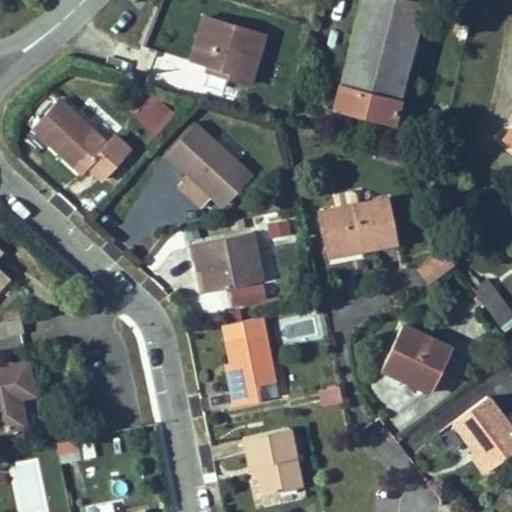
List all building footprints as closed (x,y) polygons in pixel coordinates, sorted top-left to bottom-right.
[(394,123),(424,3),(414,0),(361,0),(334,108),(394,123)] [(250,83),(264,34),(204,16),(191,60),(208,65),(230,71),(228,77),(250,83)] [(228,77),(230,71),(208,65),(206,70),(228,77)] [(107,143),(60,99),(32,129),(80,173),(87,166),(102,179),(129,149),(114,136),(107,143)] [(252,175),(194,122),(165,154),(189,176),(190,177),(194,172),(214,190),(227,203),(252,175)] [(214,190),(194,172),(190,177),(189,176),(179,187),(199,206),(210,195),(214,190)] [(227,203),(214,190),(210,195),(223,207),(227,203)] [(358,204),(355,193),(351,190),(336,193),(333,197),(336,208),(358,204)] [(397,242),(388,197),(358,204),(336,208),(318,212),(326,250),(328,249),(360,242),(361,249),(397,242)] [(262,280),(253,231),(190,244),(193,260),(199,259),(206,292),(262,280)] [(361,249),(360,242),(328,249),(330,256),(361,249)] [(454,264),(445,252),(437,257),(447,270),(454,264)] [(432,282),(447,270),(437,257),(422,269),(432,282)] [(511,324),(511,314),(486,279),(480,284),(475,277),(474,278),(468,270),(463,274),(504,330),(511,324)] [(0,286),(9,277),(6,275),(0,281),(0,286)] [(279,295),(276,280),(262,284),(265,298),(279,295)] [(265,298),(262,284),(232,290),(235,304),(265,298)] [(241,320),(239,309),(224,312),(227,323),(241,320)] [(276,381),(263,316),(241,320),(227,323),(221,325),(229,363),(234,388),(229,389),(233,406),(260,401),(260,399),(257,385),(276,381)] [(431,393),(452,348),(401,325),(381,370),(431,393)] [(0,431),(26,426),(20,397),(34,394),(28,362),(0,367),(0,431)] [(234,388),(229,363),(224,364),(229,389),(234,388)] [(279,395),(276,381),(257,385),(260,399),(279,395)] [(342,402),(339,386),(319,390),(323,406),(342,402)] [(511,452),(511,429),(503,417),(487,396),(453,422),(474,450),(477,449),(491,468),(511,452)] [(511,410),(503,417),(511,429),(511,410)] [(301,486),(289,428),(244,437),(250,467),(251,467),(256,465),(258,475),(262,494),(301,486)] [(110,444),(108,433),(93,436),(96,447),(110,444)] [(81,458),(77,438),(56,443),(60,462),(81,458)] [(491,468),(477,449),(474,450),(470,452),(485,472),(491,468)] [(38,458),(9,464),(18,511),(39,511),(47,511),(38,458)] [(398,511),(399,497),(374,497),(373,511),(398,511)] [(86,511),(104,511),(112,510),(109,500),(85,507),(86,511)]
